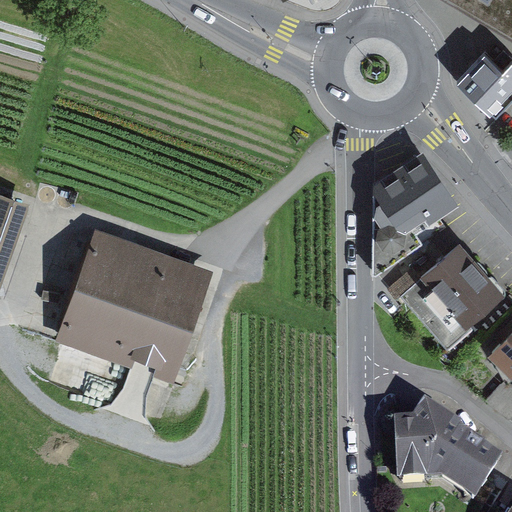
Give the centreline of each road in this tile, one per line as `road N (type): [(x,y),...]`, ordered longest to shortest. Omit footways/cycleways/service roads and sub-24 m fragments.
road 1 (residential): [(360,114),(369,511)]
road 2 (secondary): [(193,0),(332,86)]
road 3 (secondary): [(511,208),(418,93)]
road 4 (secondary): [(338,41),(207,0)]
